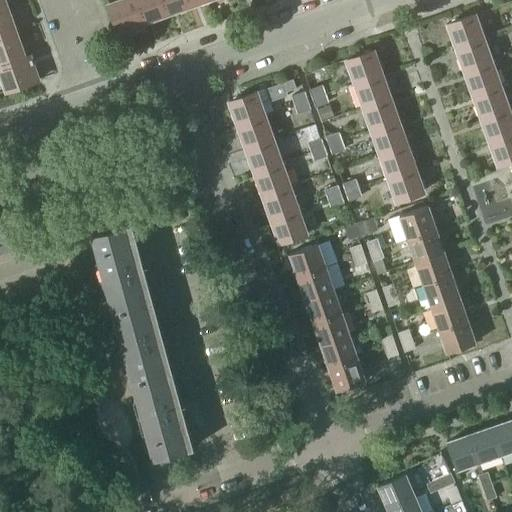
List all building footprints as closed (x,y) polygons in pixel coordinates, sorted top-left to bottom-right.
[(0,0),(0,14),(8,11),(4,0),(0,0)] [(119,36),(143,28),(133,0),(123,0),(109,5),(119,36)] [(142,22),(164,15),(159,0),(133,0),(143,28),(144,28),(142,22)] [(159,0),(164,15),(187,6),(185,0),(159,0)] [(0,40),(17,35),(8,11),(0,14),(0,40)] [(474,15),(449,24),(453,36),(449,37),(453,47),(456,45),(457,48),(483,39),(474,15)] [(17,35),(0,40),(0,66),(30,56),(25,58),(17,35)] [(465,72),(491,62),(483,39),(457,48),(465,72)] [(372,51),(347,60),(356,83),(381,74),(380,73),(384,71),(381,62),(381,61),(377,63),(372,51)] [(30,56),(0,66),(0,70),(7,92),(38,81),(30,56)] [(491,62),(465,72),(474,95),(500,86),(491,62)] [(364,107),(389,98),(381,74),(356,83),(364,107)] [(287,95),(286,91),(296,88),(293,80),(266,90),(270,101),(287,95)] [(313,99),(325,94),(322,86),(310,90),(313,99)] [(482,118),(508,109),(500,86),(474,95),(482,118)] [(237,122),(238,125),(265,116),(256,92),(230,102),(234,114),(231,115),(234,123),(237,122)] [(295,105),(307,101),(304,92),(292,97),(295,105)] [(325,94),(313,99),(316,107),(328,103),(325,94)] [(389,98),(364,107),(372,130),(397,121),(389,98)] [(307,101),(295,105),(298,113),(310,109),(307,101)] [(511,119),(508,109),(482,118),(490,142),(511,133),(511,119)] [(246,148),(273,139),(265,116),(238,125),(246,148)] [(381,154),(406,145),(397,121),(372,130),(381,154)] [(330,145),(342,141),(339,132),(327,137),(330,145)] [(511,133),(490,142),(494,153),(491,154),(494,164),(498,162),(499,166),(511,160),(511,133)] [(273,139),(246,148),(255,171),(281,162),(273,139)] [(312,152),(324,147),(321,139),(309,143),(312,152)] [(342,141),(330,145),(333,154),(345,150),(342,141)] [(406,145),(381,154),(389,177),(414,168),(406,145)] [(324,147),(312,152),(315,160),(327,156),(324,147)] [(263,195),(290,186),(281,162),(255,171),(263,195)] [(414,168),(389,177),(398,201),(423,192),(414,168)] [(347,192),(359,188),(356,179),(343,184),(347,192)] [(290,186),(263,195),(271,218),(298,209),(290,186)] [(329,198),(341,194),(338,186),(326,190),(329,198)] [(359,188),(347,192),(350,200),(362,196),(359,188)] [(341,194),(329,198),(332,207),(344,203),(341,194)] [(407,238),(436,228),(428,205),(399,215),(407,238)] [(276,240),(279,239),(280,243),(306,234),(298,209),(271,218),(276,231),(273,232),(276,240)] [(0,248),(12,245),(0,211),(0,248)] [(358,223),(362,236),(376,231),(372,219),(358,223)] [(154,459),(183,451),(193,448),(132,223),(92,234),(154,459)] [(362,236),(358,223),(344,228),(349,240),(362,236)] [(415,261),(444,251),(436,228),(407,238),(415,261)] [(370,252),(381,248),(377,238),(366,242),(370,252)] [(297,277),(326,267),(318,243),(289,253),(297,277)] [(353,257),(364,254),(361,244),(349,248),(353,257)] [(373,261),(382,258),(384,258),(381,248),(370,252),(373,261)] [(444,251),(415,261),(423,284),(452,274),(444,251)] [(364,254),(353,257),(356,267),(367,263),(364,254)] [(303,300),(334,289),(326,267),(297,277),(301,289),(299,290),(303,300)] [(431,307),(460,297),(452,274),(423,284),(431,307)] [(385,297),(396,293),(393,283),(382,287),(385,297)] [(334,289),(303,300),(306,311),(309,310),(313,322),(342,312),(334,289)] [(369,303),(380,299),(376,289),(365,293),(369,303)] [(396,293),(385,297),(389,307),(400,303),(396,293)] [(460,297),(431,307),(439,329),(468,319),(460,297)] [(380,299),(369,303),(372,313),(383,309),(380,299)] [(321,345),(350,335),(342,312),(313,322),(321,345)] [(468,319),(439,329),(447,352),(462,347),(463,350),(473,347),(472,344),(476,343),(468,319)] [(401,342),(412,339),(409,329),(398,333),(401,342)] [(350,335),(321,345),(329,367),(358,357),(350,335)] [(384,348),(395,344),(392,335),(381,338),(384,348)] [(412,339),(401,342),(405,352),(416,348),(412,339)] [(395,344),(384,348),(388,358),(399,354),(395,344)] [(358,357),(329,367),(337,391),(341,389),(342,392),(352,388),(351,386),(366,381),(358,357)] [(500,454),(511,449),(511,419),(505,422),(491,427),(500,454)] [(469,435),(478,461),(500,454),(491,427),(478,432),(469,435)] [(469,435),(447,442),(456,469),(478,461),(469,435)] [(478,475),(483,488),(492,485),(488,472),(478,475)] [(404,473),(378,485),(388,507),(414,495),(404,473)] [(438,479),(442,488),(454,483),(450,474),(438,479)] [(430,494),(442,488),(438,479),(426,484),(430,494)] [(492,485),(483,488),(487,501),(497,497),(492,485)] [(421,511),(414,495),(388,507),(390,511),(421,511)]
